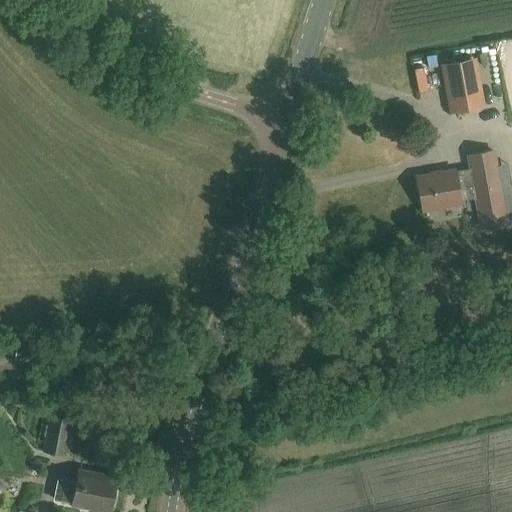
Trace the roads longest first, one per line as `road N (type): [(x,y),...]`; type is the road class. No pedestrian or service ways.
road 1 (tertiary): [(171,511),(180,460),(289,124)]
road 2 (unclassified): [(289,124),(160,86),(72,34),(41,0)]
road 3 (tertiary): [(289,124),(330,0)]
